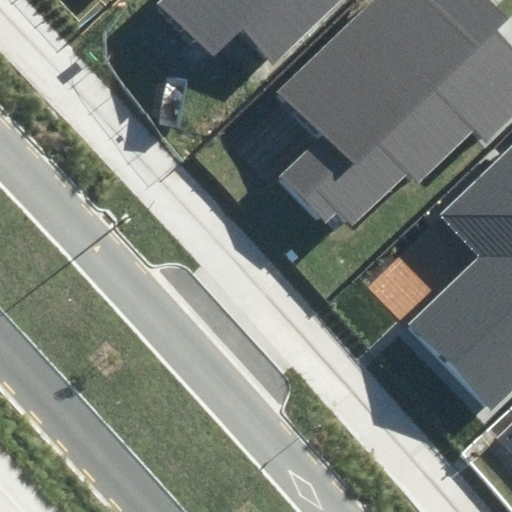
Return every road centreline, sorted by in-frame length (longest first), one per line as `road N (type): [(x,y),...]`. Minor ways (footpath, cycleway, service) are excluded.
road 1 (secondary): [(0,154),(335,511)]
road 2 (secondary): [(142,511),(0,358)]
